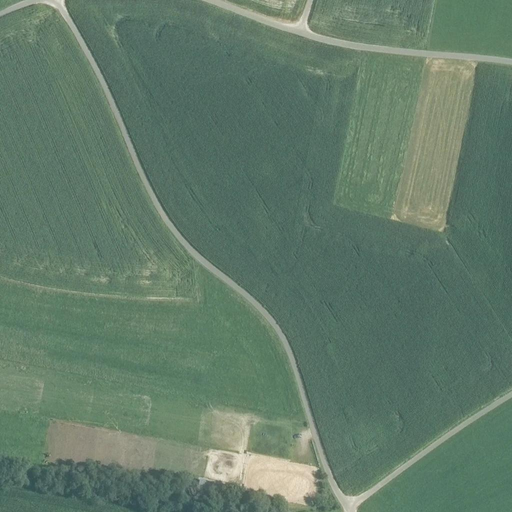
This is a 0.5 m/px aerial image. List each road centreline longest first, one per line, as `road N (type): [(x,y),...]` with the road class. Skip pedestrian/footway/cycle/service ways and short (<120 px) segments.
road 1 (unclassified): [(346,509),(325,472),(285,351),(266,318),(203,266),(161,216),(92,59),(55,0)]
road 2 (unclassified): [(511,62),(298,33)]
road 3 (unclassified): [(346,509),(511,395)]
